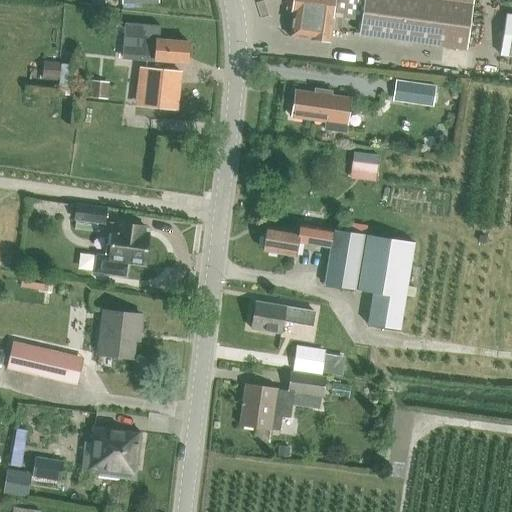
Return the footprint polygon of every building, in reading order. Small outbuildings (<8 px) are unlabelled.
[(289,36),(329,42),(333,17),(360,21),(358,35),(466,50),(472,0),(292,0),(291,13),(292,13),(289,36)] [(499,55),(511,56),(511,15),(505,15),(499,55)] [(187,64),(189,42),(158,40),(159,27),(160,28),(160,26),(125,24),(125,25),(126,25),(124,59),(155,62),(187,64)] [(39,77),(58,79),(59,69),(40,68),(39,77)] [(177,108),(180,72),(145,69),(141,107),(178,111),(178,108),(177,108)] [(396,81),(394,95),(409,97),(408,103),(433,106),(435,86),(396,81)] [(331,96),(332,89),(315,86),(314,93),(295,90),(294,101),(288,103),(287,110),(292,114),(291,117),(326,122),(325,130),(346,133),(350,98),(331,96)] [(76,204),(74,218),(104,222),(106,208),(76,204)] [(125,262),(142,264),(146,236),(142,235),(143,227),(117,224),(117,230),(112,229),(108,257),(94,255),(91,272),(123,276),(125,262)] [(261,247),(264,249),(264,251),(295,256),(298,242),(330,248),(333,230),(301,224),(299,233),(267,228),(265,239),(262,240),(261,247)] [(413,243),(333,230),(330,248),(324,285),(372,292),(368,324),(400,329),(413,243)] [(250,329),(281,335),(284,321),(312,326),(315,312),(254,302),(253,309),(251,309),(249,322),(251,322),(250,329)] [(103,311),(98,354),(130,358),(133,332),(137,332),(139,315),(103,311)] [(65,383),(71,354),(13,341),(6,369),(65,383)] [(312,373),(321,374),(321,372),(324,355),(296,350),(293,370),(312,373)] [(324,355),(321,372),(341,375),(344,358),(324,355)] [(287,393),(245,387),(239,426),(270,431),(279,432),(281,418),(290,419),(293,394),(324,399),(327,378),(290,373),(287,393)] [(142,412),(142,397),(135,397),(136,428),(153,428),(152,412),(142,412)] [(87,468),(86,473),(133,480),(140,434),(92,427),(87,462),(83,461),(82,468),(87,468)] [(35,457),(31,479),(59,484),(63,462),(35,457)] [(32,472),(7,468),(3,494),(27,498),(32,472)]
